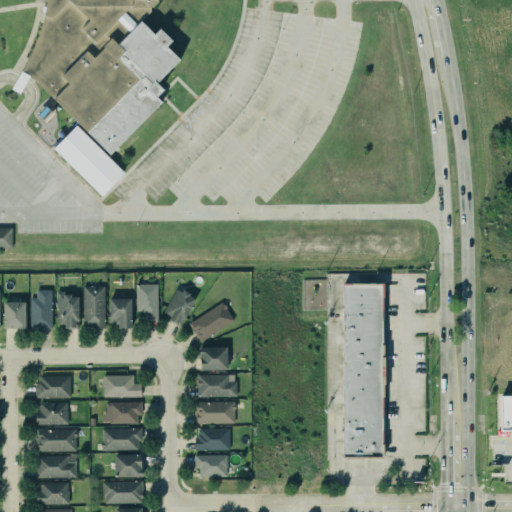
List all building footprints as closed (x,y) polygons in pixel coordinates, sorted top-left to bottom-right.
[(159,0),(139,20),(178,59),(149,88),(161,103),(108,156),(75,124),(21,67),(33,42),(42,15),(43,0),(159,0)] [(75,124),(52,147),(100,194),(123,171),(108,156),(75,124)] [(0,247),(12,247),(12,227),(0,227),(0,247)] [(338,280),(377,280),(378,449),(339,449),(338,280)] [(157,284),(135,284),(136,312),(144,312),(145,321),(158,321),(157,284)] [(82,286),(83,328),(104,327),(104,285),(82,286)] [(174,286),(162,310),(169,314),(167,319),(179,325),(194,296),(188,293),(189,290),(182,286),(180,289),(174,286)] [(29,298),(30,329),(52,328),(51,289),(36,289),(36,297),(29,298)] [(79,326),(78,293),(56,294),(57,327),(79,326)] [(109,323),(117,323),(117,328),(131,328),(131,298),(109,298),(109,323)] [(24,301),(3,302),(3,329),(25,329),(24,301)] [(198,340),(233,324),(224,304),(189,320),(198,340)] [(226,347),(199,348),(200,370),(227,369),(226,347)] [(99,370),(99,393),(138,392),(138,379),(130,379),(130,370),(99,370)] [(36,398),(70,397),(69,375),(36,376),(36,398)] [(235,396),(235,375),(197,375),(197,396),(235,396)] [(511,392),(499,393),(498,427),(511,427),(511,392)] [(38,400),(66,400),(66,423),(34,424),(33,410),(38,410),(38,400)] [(139,400),(104,401),(104,411),(100,412),(101,421),(108,421),(108,423),(136,422),(136,413),(139,413),(139,400)] [(234,401),(194,401),(194,423),(234,423),(234,401)] [(196,424),(227,423),(227,448),(191,448),(191,435),(196,424)] [(34,426),(34,449),(74,448),(74,426),(34,426)] [(101,427),(101,450),(140,450),(140,428),(101,427)] [(112,452),(138,452),(140,452),(140,457),(140,475),(112,475),(112,452)] [(227,455),(194,454),(194,468),(199,468),(199,476),(227,477),(227,455)] [(75,477),(75,462),(67,461),(67,455),(35,455),(35,477),(75,477)] [(37,479),(64,478),(66,503),(34,505),(33,492),(38,488),(37,479)] [(142,480),(103,481),(103,503),(142,503),(142,480)]
